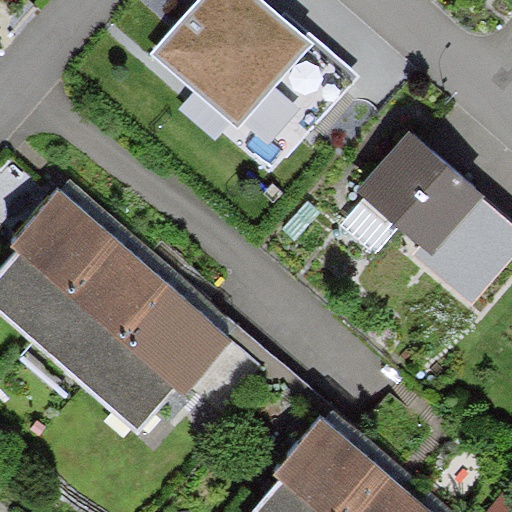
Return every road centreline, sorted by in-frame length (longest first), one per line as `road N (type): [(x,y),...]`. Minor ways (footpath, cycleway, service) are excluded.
road 1 (unclassified): [(511,107),(387,0)]
road 2 (residential): [(91,0),(0,102)]
